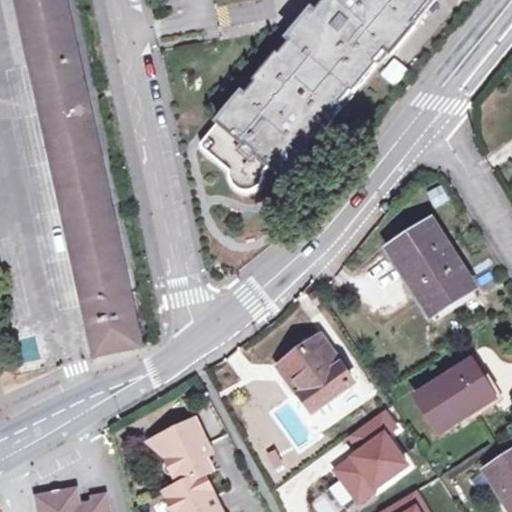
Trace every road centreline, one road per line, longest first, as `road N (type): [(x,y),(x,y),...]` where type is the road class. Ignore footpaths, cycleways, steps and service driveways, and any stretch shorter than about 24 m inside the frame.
road 1 (tertiary): [(420,115),(249,305),(195,347),(0,458)]
road 2 (residential): [(420,115),(511,246)]
road 3 (tertiary): [(511,0),(420,115)]
